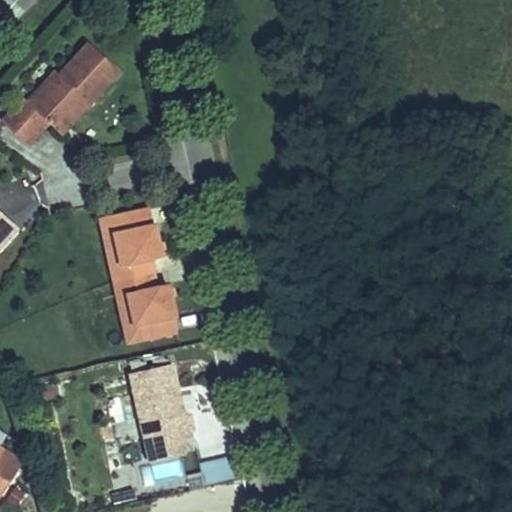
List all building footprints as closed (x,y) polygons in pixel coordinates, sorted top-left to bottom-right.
[(6,88),(32,111),(51,89),(57,95),(85,63),(92,70),(121,38),(89,10),(61,41),(57,38),(29,68),(26,65),(6,88)] [(92,70),(85,63),(57,95),(65,101),(92,70)] [(0,229),(19,209),(0,190),(0,229)] [(154,259),(165,258),(159,226),(148,228),(145,211),(105,219),(109,236),(118,235),(124,265),(154,259)] [(118,235),(109,236),(123,311),(132,310),(127,279),(157,274),(154,259),(124,265),(118,235)] [(126,329),(165,322),(162,306),(174,304),(168,272),(157,274),(127,279),(132,310),(123,311),(126,329)] [(168,352),(126,360),(139,430),(148,428),(178,422),(187,421),(184,404),(178,405),(168,352)] [(232,454),(234,419),(213,418),(212,453),(232,454)] [(178,422),(148,428),(152,445),(181,440),(178,422)] [(0,467),(15,445),(0,434),(0,467)] [(209,483),(239,476),(234,455),(204,462),(209,483)] [(147,462),(149,481),(182,478),(181,459),(147,462)]
